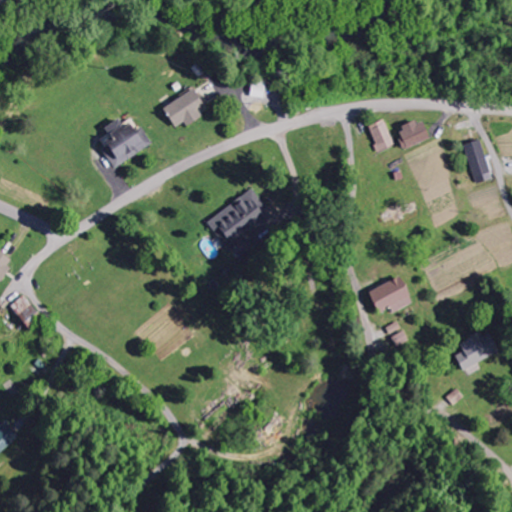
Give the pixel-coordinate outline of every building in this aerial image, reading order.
[(249,98),(263,98),(264,83),(250,83),(249,98)] [(160,110),(173,129),(182,123),(184,126),(206,111),(191,89),(160,110)] [(394,146),(384,120),(367,127),(378,153),(394,146)] [(403,149),(428,141),(421,120),(396,128),(403,149)] [(151,146),(140,127),(133,132),(127,124),(120,128),(116,121),(102,129),(108,138),(98,144),(113,169),(151,146)] [(464,145),(475,185),(492,180),(481,140),(464,145)] [(274,220),(251,189),(206,222),(228,253),(274,220)] [(0,279),(13,263),(0,253),(0,279)] [(411,304),(399,278),(366,293),(376,315),(389,309),(391,313),(411,304)] [(25,329),(39,319),(24,296),(9,307),(25,329)] [(408,342),(398,322),(386,327),(396,348),(408,342)] [(460,344),(464,353),(455,357),(462,371),(499,353),(488,331),(460,344)] [(446,398),(453,406),(464,398),(457,390),(446,398)] [(0,453),(17,438),(4,424),(0,427),(0,453)]
